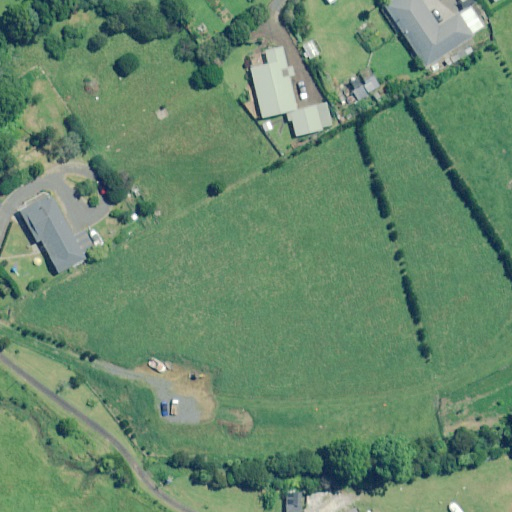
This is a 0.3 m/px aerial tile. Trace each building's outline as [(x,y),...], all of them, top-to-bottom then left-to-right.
[(438,24),(421,0),(393,0),(386,5),(427,67),(474,36),(472,34),(484,26),(471,6),(459,14),(457,11),(438,24)] [(319,54),(313,40),(301,46),(308,59),(319,54)] [(292,120),(296,136),(323,130),(323,127),(332,125),(327,103),(297,110),(289,76),(296,75),(294,67),(288,68),(283,48),(266,51),(269,64),(252,68),(259,101),(247,104),(255,117),(261,116),(261,118),(286,112),(288,121),(292,120)] [(380,87),(377,79),(365,84),(368,92),(380,87)] [(75,236),(50,190),(17,207),(54,275),(85,258),(83,253),(92,248),(83,231),(75,236)] [(302,511),(304,494),(288,493),(286,511),(302,511)]
